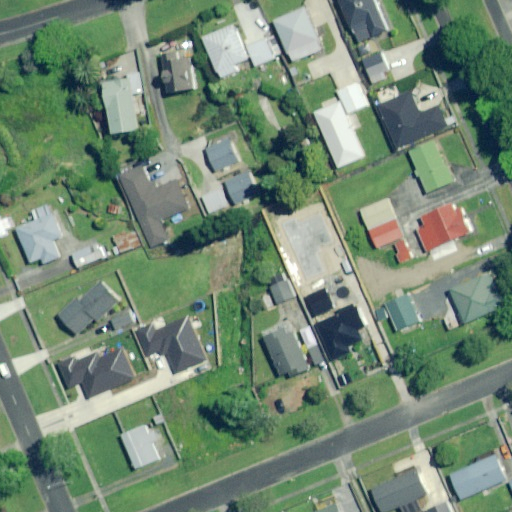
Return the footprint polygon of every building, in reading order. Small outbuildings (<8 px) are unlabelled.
[(342,0),(357,34),(371,28),(375,37),(389,31),(381,11),(384,10),(379,0),(342,0)] [(326,48),(311,8),(279,20),(294,61),(326,48)] [(239,64),(253,59),(248,47),(239,25),(207,38),(223,78),(242,71),(239,64)] [(248,47),(253,59),(256,67),(278,58),(270,38),(248,47)] [(179,52),(165,55),(171,93),(198,88),(193,56),(180,58),(179,52)] [(394,76),(384,52),(365,60),(374,84),(394,76)] [(146,93),(142,73),(131,75),(132,79),(107,83),(116,134),(150,129),(147,114),(141,115),(138,94),(146,93)] [(370,106),(359,83),(340,92),(351,115),(370,106)] [(423,114),(414,92),(381,106),(398,147),(450,126),(442,106),(423,114)] [(332,108),(302,120),(327,179),(357,166),(332,108)] [(240,161),(230,138),(207,148),(217,171),(240,161)] [(456,182),(438,142),(413,153),(430,193),(456,182)] [(201,147),(180,157),(197,195),(219,185),(201,147)] [(155,189),(146,166),(123,176),(152,248),(170,240),(162,220),(192,208),(180,179),(155,189)] [(260,195),(249,172),(226,183),(237,205),(260,195)] [(229,206),(222,188),(203,196),(210,214),(229,206)] [(380,249),(396,242),(401,253),(397,254),(402,265),(417,258),(391,199),(363,211),(380,249)] [(122,204),(109,201),(106,214),(119,217),(122,204)] [(477,232),(463,201),(424,218),(429,229),(421,232),(429,252),(477,232)] [(48,264),(68,256),(62,243),(68,240),(54,204),(36,212),(39,221),(20,229),(34,263),(46,258),(48,264)] [(122,254),(134,249),(131,243),(140,239),(138,233),(129,237),(126,231),(114,236),(122,254)] [(348,259),(341,240),(322,247),(329,266),(348,259)] [(116,252),(106,256),(102,244),(76,254),(82,269),(103,260),(104,263),(118,257),(116,252)] [(302,256),(297,246),(284,252),(289,262),(302,256)] [(492,274),(454,290),(463,310),(459,312),(464,323),(506,306),(492,274)] [(125,301),(105,280),(83,301),(80,297),(58,319),(65,326),(68,322),(85,339),(117,308),(125,301)] [(297,298),(289,280),(272,287),(279,305),(297,298)] [(421,316),(451,305),(446,293),(451,291),(446,280),(412,293),(421,316)] [(148,317),(143,306),(113,319),(118,330),(148,317)] [(369,326),(361,306),(319,324),(335,361),(355,353),(352,347),(367,341),(362,329),(369,326)] [(151,336),(146,323),(135,328),(140,340),(151,336)] [(289,335),(287,330),(266,338),(281,378),(312,366),(298,331),(289,335)] [(326,362),(320,345),(311,349),(317,366),(326,362)] [(104,371),(95,349),(78,356),(87,378),(104,371)] [(140,386),(132,366),(91,383),(100,403),(140,386)] [(151,434),(147,425),(124,435),(138,469),(162,460),(155,443),(162,441),(158,431),(151,434)] [(176,455),(171,439),(164,442),(169,457),(176,455)] [(511,480),(511,478),(502,454),(453,474),(464,500),(511,480)] [(430,494),(420,470),(376,489),(385,511),(388,511),(402,506),(404,511),(419,511),(424,510),(419,499),(430,494)] [(453,511),(450,502),(432,508),(433,511),(453,511)]
